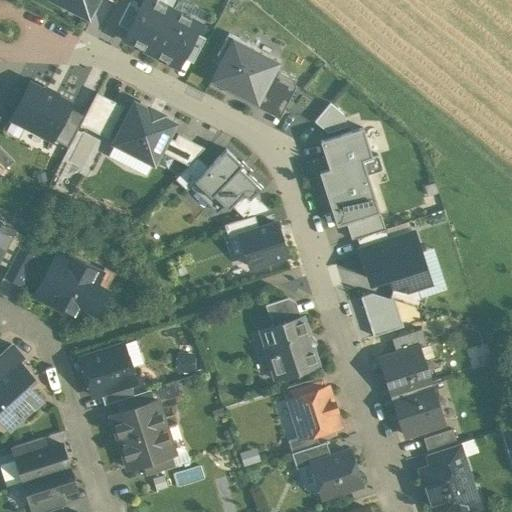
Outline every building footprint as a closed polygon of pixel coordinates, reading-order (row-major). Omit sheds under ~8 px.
[(54,0),(89,17),(96,0),(54,0)] [(150,54),(172,11),(149,0),(143,0),(139,9),(128,31),(123,40),(150,54)] [(117,25),(128,31),(139,9),(128,4),(117,25)] [(199,25),(172,11),(150,54),(177,67),(181,59),(194,34),(199,25)] [(204,39),(194,34),(181,59),(192,64),(204,39)] [(248,46),(228,36),(218,57),(223,59),(213,79),(257,102),(274,70),(277,64),(247,48),(248,46)] [(293,80),(274,70),(257,102),(282,115),(296,89),(293,80)] [(70,106),(29,84),(11,120),(53,140),(69,108),(70,106)] [(84,116),(80,124),(107,138),(123,108),(95,94),(84,116)] [(171,123),(136,106),(116,143),(154,162),(158,151),(168,132),(171,123)] [(84,116),(69,108),(53,140),(68,148),(80,124),(84,116)] [(363,127),(319,140),(328,171),(319,173),(335,226),(346,223),(379,213),(363,160),(372,158),(363,127)] [(204,149),(168,132),(158,151),(189,165),(196,157),(204,149)] [(242,167),(225,151),(209,168),(190,188),(206,203),(213,196),(228,210),(231,207),(242,195),(250,202),(255,197),(264,188),(242,167)] [(209,168),(196,157),(189,165),(174,180),(187,192),(190,188),(209,168)] [(270,211),(255,197),(250,202),(242,195),(231,207),(244,220),(254,217),(270,211)] [(379,213),(346,223),(350,236),(351,240),(384,230),(379,213)] [(228,239),(240,235),(258,229),(254,217),(244,220),(224,226),(228,239)] [(258,229),(240,235),(250,267),(286,256),(276,223),(258,229)] [(384,230),(387,238),(409,230),(407,223),(384,230)] [(0,258),(14,232),(0,224),(0,258)] [(369,284),(387,278),(426,265),(414,229),(409,230),(387,238),(356,248),(369,284)] [(0,258),(0,264),(7,268),(16,252),(24,237),(14,232),(0,258)] [(32,260),(16,252),(7,268),(4,275),(20,284),(32,260)] [(101,275),(57,253),(50,267),(50,271),(43,285),(40,287),(37,292),(39,297),(48,302),(50,300),(65,308),(67,312),(78,317),(84,307),(94,312),(105,291),(95,286),(101,275)] [(431,284),(426,265),(387,278),(392,289),(405,294),(431,284)] [(373,336),(403,327),(394,300),(372,295),(361,298),(373,336)] [(287,298),(264,305),(268,316),(269,316),(273,327),(298,319),(292,301),(287,298)] [(273,327),(266,329),(270,342),(270,354),(261,353),(262,355),(267,355),(274,377),(272,377),(272,380),(318,365),(302,317),(298,319),(273,327)] [(420,330),(391,339),(396,354),(417,347),(417,348),(425,346),(420,330)] [(10,344),(0,352),(0,379),(18,363),(23,359),(10,344)] [(117,346),(79,358),(92,396),(100,394),(129,384),(134,379),(131,369),(124,368),(117,346)] [(396,354),(380,359),(392,398),(429,385),(426,374),(430,373),(432,368),(430,361),(426,359),(421,361),(417,348),(417,347),(396,354)] [(33,379),(18,363),(0,379),(0,418),(9,429),(40,400),(26,385),(33,379)] [(320,377),(286,388),(290,399),(324,388),(320,377)] [(129,384),(100,394),(103,405),(122,399),(133,396),(133,395),(129,384)] [(429,385),(392,398),(405,436),(442,424),(437,410),(442,409),(444,405),(442,398),(438,396),(433,397),(429,385)] [(290,399),(289,400),(301,437),(301,438),(314,433),(339,425),(335,411),(332,401),(332,402),(327,387),(324,388),(290,399)] [(133,396),(122,399),(126,411),(152,402),(148,390),(133,395),(133,396)] [(126,411),(111,416),(119,442),(165,427),(156,401),(152,402),(126,411)] [(165,427),(119,442),(127,469),(143,464),(169,455),(173,454),(165,427)] [(451,429),(422,438),(427,454),(456,444),(451,429)] [(314,433),(301,438),(301,437),(287,441),(291,453),(318,445),(314,433)] [(42,438),(11,448),(15,459),(46,450),(45,449),(42,438)] [(291,453),(291,454),(296,469),(311,464),(311,463),(330,457),(325,442),(318,445),(291,453)] [(46,450),(15,459),(22,482),(68,467),(61,444),(45,449),(46,450)] [(456,444),(427,454),(432,467),(432,468),(462,458),(457,444),(456,444)] [(330,457),(311,463),(311,464),(322,498),(360,486),(348,451),(330,457)] [(169,455),(143,464),(146,475),(173,467),(169,455)] [(462,458),(432,468),(432,467),(420,471),(433,511),(435,511),(448,508),(449,510),(452,511),(459,511),(465,510),(468,505),(462,486),(470,483),(462,458)] [(68,467),(22,482),(30,504),(60,494),(60,495),(75,490),(68,467)] [(60,494),(30,504),(32,511),(46,511),(60,508),(64,506),(60,495),(60,494)]
